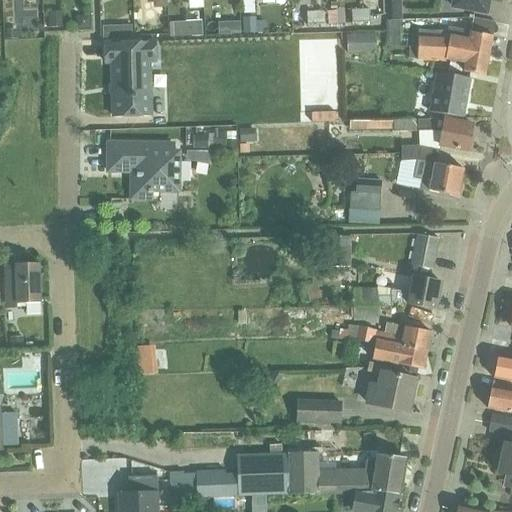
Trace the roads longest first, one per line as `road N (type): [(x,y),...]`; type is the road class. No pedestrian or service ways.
road 1 (tertiary): [(430,511),(488,242),(511,198)]
road 2 (residential): [(0,488),(66,485),(59,242)]
road 3 (unknown): [(59,242),(71,41)]
